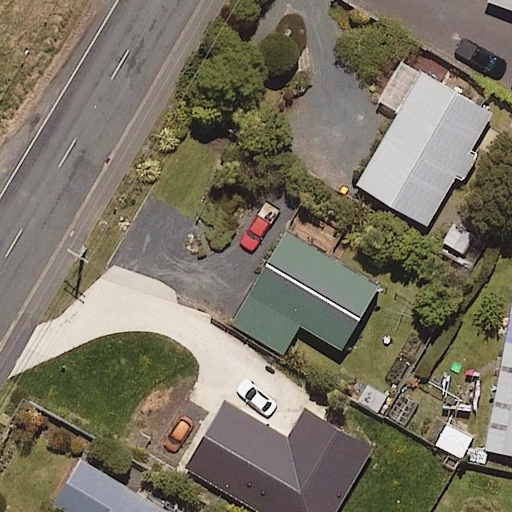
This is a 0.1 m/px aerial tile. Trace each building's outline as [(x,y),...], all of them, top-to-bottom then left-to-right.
[(357,172),(425,212),(452,166),(460,171),(478,140),(470,135),(491,98),(402,46),(377,90),(397,102),(357,172)] [(373,266),(276,214),(224,310),(280,341),(297,310),(337,332),(373,266)] [(511,275),(484,438),(511,443),(511,275)] [(157,447),(276,511),(326,511),(369,433),(301,396),(285,426),(220,392),(207,416),(182,401),(157,447)] [(193,511),(76,447),(50,492),(85,511),(193,511)]
